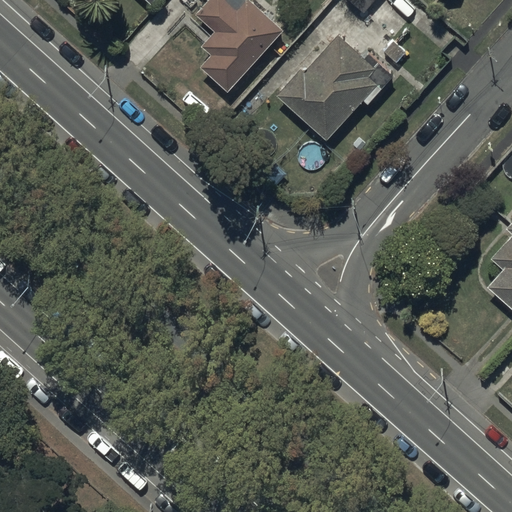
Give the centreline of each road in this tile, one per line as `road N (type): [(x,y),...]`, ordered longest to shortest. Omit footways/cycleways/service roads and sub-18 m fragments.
road 1 (secondary): [(234,511),(0,300)]
road 2 (secondary): [(0,42),(221,242)]
road 3 (secondary): [(353,361),(511,502)]
road 4 (residential): [(386,207),(511,69)]
road 5 (secondary): [(221,242),(353,361)]
road 6 (residential): [(221,242),(313,248),(386,207)]
road 7 (residential): [(386,207),(358,276),(353,361)]
